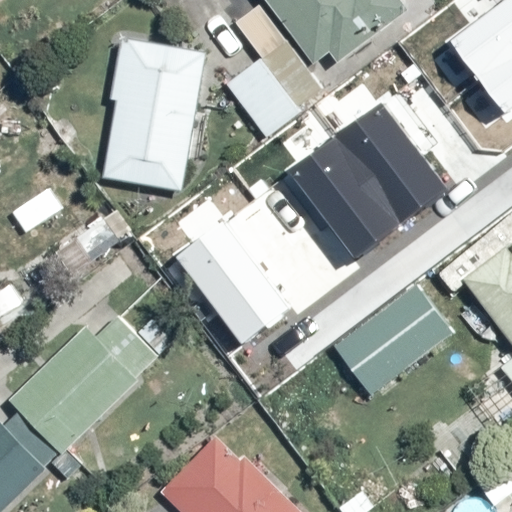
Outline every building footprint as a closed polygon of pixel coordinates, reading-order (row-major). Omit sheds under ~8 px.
[(269,0),(318,65),(332,55),(339,65),(410,12),(400,0),(269,0)] [(400,49),(340,94),(437,222),(511,165),(511,145),(481,104),(511,80),(511,7),(506,0),(498,0),(413,65),(400,49)] [(120,104),(106,179),(184,193),(210,54),(125,38),(113,102),(120,104)] [(395,279),(358,230),(285,285),(322,333),(395,279)] [(466,282),(511,342),(511,252),(509,249),(466,282)] [(456,333),(419,284),(337,346),(374,395),(456,333)] [(87,328),(12,402),(66,456),(141,382),(87,328)] [(0,420),(0,511),(7,511),(50,471),(0,420)] [(302,511),(222,434),(163,494),(181,511),(302,511)]
